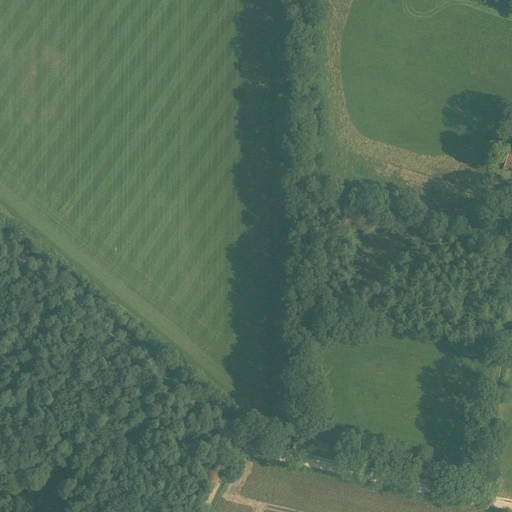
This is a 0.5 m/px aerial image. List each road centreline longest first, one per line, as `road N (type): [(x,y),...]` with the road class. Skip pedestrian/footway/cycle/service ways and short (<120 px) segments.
road 1 (track): [(234,437),(0,239)]
road 2 (track): [(511,507),(244,444)]
